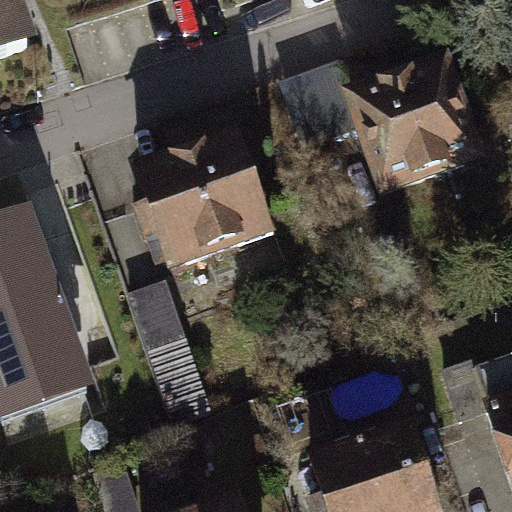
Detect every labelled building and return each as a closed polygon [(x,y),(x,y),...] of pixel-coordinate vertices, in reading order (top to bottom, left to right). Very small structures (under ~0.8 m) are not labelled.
[(0,0),(0,90),(61,70),(37,0),(0,0)] [(471,67),(361,104),(396,212),(506,176),(471,67)] [(257,145),(148,181),(185,291),(294,254),(257,145)] [(0,402),(85,373),(33,223),(0,234),(0,402)] [(181,422),(221,408),(176,281),(137,295),(181,422)] [(511,416),(503,419),(511,448),(511,416)] [(444,511),(415,425),(320,457),(338,511),(444,511)] [(245,511),(242,501),(208,511),(245,511)]
